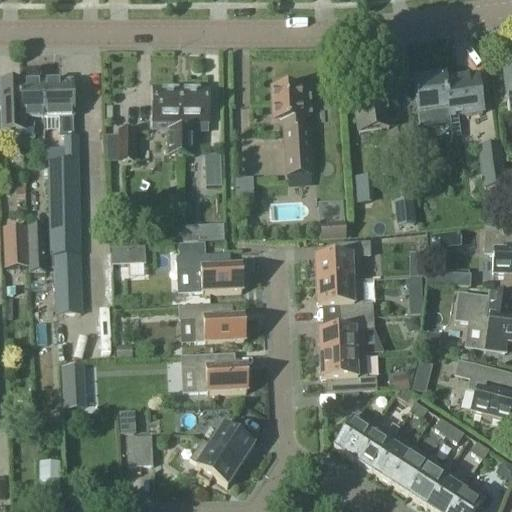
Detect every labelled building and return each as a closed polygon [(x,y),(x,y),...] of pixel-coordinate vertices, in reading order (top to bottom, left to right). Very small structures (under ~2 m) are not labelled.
[(511,74),(502,76),(507,119),(511,117),(511,74)] [(449,81),(448,77),(411,82),(418,129),(438,126),(437,113),(447,112),(449,127),(458,125),(457,119),(482,115),(476,77),(449,81)] [(43,86),(44,120),(60,120),(60,139),(65,139),(65,163),(47,164),(50,258),(54,258),(56,316),(81,316),(77,139),(73,139),(71,85),(43,86)] [(0,107),(1,135),(23,135),(21,86),(0,86),(0,107)] [(33,121),(44,120),(43,86),(21,86),(23,135),(23,142),(34,142),(33,121)] [(284,90),(272,91),(273,123),(285,123),(286,133),(284,133),(286,179),(311,178),(309,132),(301,132),(301,117),(311,117),(310,92),(299,93),(299,89),(294,89),(293,87),(285,87),(284,90)] [(358,135),(388,131),(382,89),(352,94),(358,135)] [(154,92),(153,123),(168,124),(168,132),(166,132),(166,159),(179,159),(179,124),(179,92),(154,92)] [(179,124),(179,159),(193,159),(194,132),(191,132),(191,124),(205,124),(205,92),(179,92),(179,124)] [(135,133),(119,133),(119,164),(135,164),(135,133)] [(389,158),(406,155),(404,135),(387,138),(389,158)] [(483,191),(505,189),(500,147),(479,150),(483,191)] [(207,186),(220,185),(218,157),(205,158),(207,186)] [(424,157),(407,159),(410,183),(427,181),(424,157)] [(342,179),(343,197),(360,196),(360,179),(342,179)] [(16,200),(25,199),(24,191),(15,191),(16,200)] [(411,202),(395,203),(397,226),(413,224),(411,202)] [(320,243),(344,242),(343,225),(319,227),(320,243)] [(6,272),(29,271),(28,230),(5,231),(6,272)] [(43,230),(34,232),(35,278),(45,277),(43,230)] [(222,230),(213,230),(214,246),(223,246),(222,230)] [(511,231),(484,231),(484,258),(492,258),(491,281),(511,281),(511,231)] [(445,237),(428,239),(431,260),(444,259),(444,251),(446,250),(445,237)] [(204,259),(204,246),(178,247),(178,260),(176,260),(177,273),(190,272),(191,296),(201,295),(201,297),(241,296),(241,291),(244,291),(243,275),(241,275),(240,270),(209,272),(208,259),(204,259)] [(315,285),(361,283),(360,259),(368,259),(368,246),(336,248),(336,260),(313,261),(315,285)] [(143,250),(111,252),(111,268),(143,266),(143,250)] [(339,321),(371,320),(371,308),(362,308),(361,283),(315,285),(316,311),(339,310),(339,321)] [(412,302),(421,302),(421,285),(411,286),(412,302)] [(41,312),(35,312),(34,291),(23,291),(24,330),(42,329),(41,312)] [(511,299),(488,296),(487,302),(458,298),(455,324),(469,326),(466,351),(504,357),(505,348),(511,349),(511,299)] [(211,322),(210,310),(178,312),(179,324),(193,324),(194,347),(203,346),(203,348),(244,346),(243,342),(246,341),(246,325),(243,326),(242,321),(211,322)] [(318,359),(365,357),(363,334),(372,333),(371,320),(339,321),(340,334),(317,335),(318,359)] [(451,340),(453,327),(429,324),(427,336),(451,340)] [(20,352),(21,330),(13,330),(12,352),(20,352)] [(420,336),(417,353),(436,357),(439,340),(420,336)] [(365,357),(318,359),(319,385),(327,384),(328,396),(343,396),(357,395),(375,394),(374,382),(366,382),(365,357)] [(206,398),(246,396),(246,391),(249,391),(248,375),(245,375),(245,371),(216,372),(215,359),(182,361),(182,374),(195,373),(196,397),(206,396),(206,398)] [(511,424),(511,379),(473,369),(458,366),(454,379),(470,383),(467,393),(475,395),(469,418),(511,429),(511,424)] [(394,392),(407,392),(406,380),(394,380),(394,392)] [(421,397),(425,386),(414,382),(410,394),(421,397)] [(416,405),(406,394),(399,394),(396,398),(413,409),(416,405)] [(343,408),(358,407),(357,395),(343,396),(343,408)] [(415,407),(409,416),(420,423),(426,414),(415,407)] [(111,416),(111,428),(146,426),(145,414),(111,416)] [(351,464),(370,435),(375,428),(357,415),(332,452),(351,464)] [(445,440),(451,431),(439,423),(434,432),(445,440)] [(209,449),(240,470),(253,449),(239,440),(243,433),(231,426),(227,432),(222,429),(209,449)] [(375,428),(370,435),(351,464),(370,476),(394,439),(399,432),(392,428),(387,435),(375,428)] [(451,431),(445,440),(456,447),(462,438),(451,431)] [(388,488),(412,451),(394,439),(370,476),(388,488)] [(139,470),(152,470),(150,442),(138,443),(139,470)] [(127,471),(139,470),(138,443),(125,443),(127,471)] [(240,470),(209,449),(201,444),(189,463),(196,468),(194,471),(200,474),(195,481),(208,489),(212,482),(224,490),(226,492),(226,491),(240,470)] [(481,463),(487,454),(476,447),(470,456),(481,463)] [(406,500),(430,463),(412,451),(388,488),(406,500)] [(48,494),(50,462),(33,462),(32,494),(48,494)] [(424,511),(448,474),(430,463),(406,500),(424,511)] [(461,494),(461,493),(465,486),(448,474),(424,511),(425,511),(449,511),(461,494)] [(461,494),(449,511),(476,511),(480,506),(485,498),(465,486),(461,493),(461,494)]
